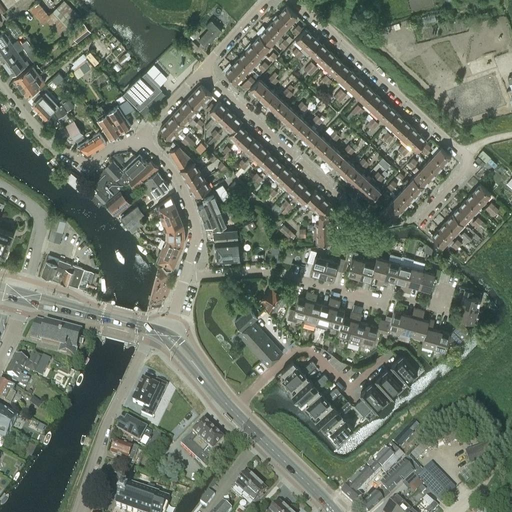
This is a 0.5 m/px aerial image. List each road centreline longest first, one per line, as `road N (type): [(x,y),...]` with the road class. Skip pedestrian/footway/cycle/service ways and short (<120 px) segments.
road 1 (residential): [(416,221),(467,166),(464,155),(298,0)]
road 2 (residential): [(185,276),(261,270),(439,308),(445,287)]
road 3 (residential): [(346,226),(356,223),(355,212),(201,71)]
road 4 (residential): [(233,413),(303,349),(350,390),(383,361)]
road 5 (residential): [(74,511),(140,351),(160,333)]
road 6 (residential): [(139,141),(121,142),(87,163),(67,155),(0,83)]
road 7 (residential): [(185,276),(195,224),(165,160),(139,141)]
road 8 (secondary): [(233,413),(330,511)]
road 9 (residential): [(25,291),(40,226),(36,213),(0,188)]
